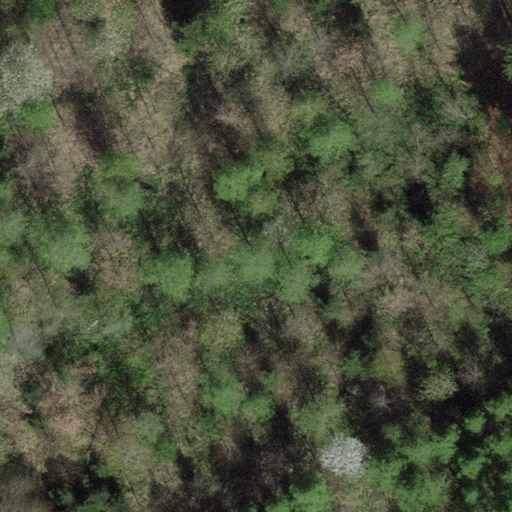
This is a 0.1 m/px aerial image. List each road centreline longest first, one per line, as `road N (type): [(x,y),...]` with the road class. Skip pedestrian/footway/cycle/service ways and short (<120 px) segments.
road 1 (motorway): [(263,0),(0,221)]
road 2 (motorway): [(306,511),(511,333)]
